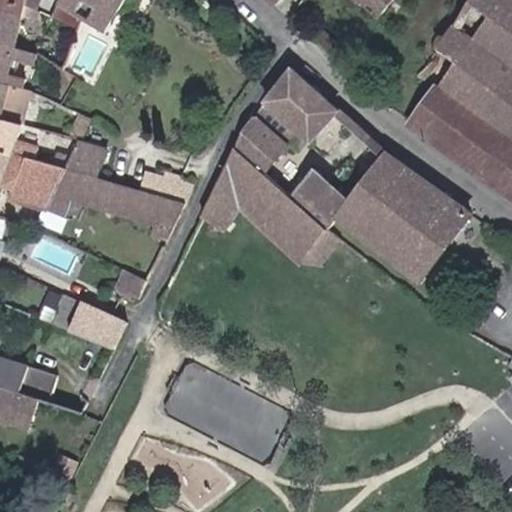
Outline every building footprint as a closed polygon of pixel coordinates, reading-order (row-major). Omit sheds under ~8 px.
[(0,0),(0,37),(25,44),(34,1),(30,0),(0,0)] [(91,13),(69,0),(64,0),(61,11),(46,49),(70,65),(91,13)] [(69,0),(91,13),(113,28),(131,0),(69,0)] [(292,9),(298,0),(291,0),(288,5),(292,9)] [(374,0),(391,14),(401,0),(374,0)] [(511,0),(509,0),(449,90),(421,129),(511,192),(511,0)] [(509,0),(486,0),(433,78),(449,90),(509,0)] [(0,79),(32,88),(36,76),(18,71),(22,55),(43,60),(45,49),(25,44),(0,37),(0,79)] [(253,171),(323,224),(331,213),(383,146),(285,64),(254,106),(263,113),(271,106),(310,135),(297,153),(248,114),(227,153),(253,171)] [(45,93),(32,88),(0,79),(0,116),(33,125),(45,93)] [(27,139),(33,125),(0,116),(0,148),(77,171),(81,160),(27,139)] [(383,146),(331,213),(410,275),(465,203),(383,146)] [(86,147),(81,160),(77,171),(108,180),(116,156),(86,147)] [(108,180),(77,171),(0,148),(0,210),(2,206),(8,186),(22,190),(18,204),(28,207),(53,214),(56,208),(68,211),(72,201),(162,228),(159,238),(182,245),(195,217),(199,208),(169,199),(150,194),(108,180)] [(282,246),(297,256),(323,224),(253,171),(227,153),(209,190),(233,208),(271,236),(282,246)] [(169,199),(174,185),(154,179),(150,194),(169,199)] [(199,208),(206,195),(174,185),(169,199),(199,208)] [(22,190),(8,186),(2,206),(26,213),(28,207),(18,204),(22,190)] [(233,208),(209,190),(206,195),(199,208),(195,217),(222,227),(233,208)] [(323,224),(297,256),(312,261),(334,233),(323,224)] [(150,305),(162,283),(135,271),(125,291),(132,302),(143,301),(150,305)] [(81,334),(94,308),(73,298),(60,326),(81,334)] [(138,327),(96,305),(94,308),(81,334),(125,351),(138,327)] [(0,387),(49,404),(61,407),(71,380),(0,354),(0,387)] [(0,420),(38,434),(49,404),(0,387),(0,420)] [(77,479),(86,455),(69,450),(61,474),(77,479)]
